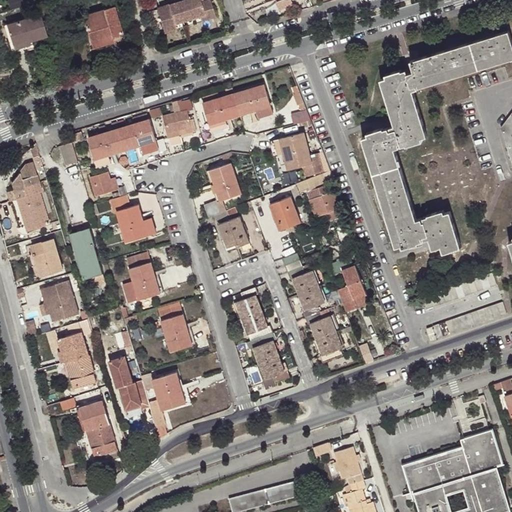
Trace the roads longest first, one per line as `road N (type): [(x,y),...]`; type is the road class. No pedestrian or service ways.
road 1 (tertiary): [(118,491),(511,357)]
road 2 (residential): [(308,44),(422,354)]
road 3 (unclassified): [(0,136),(308,44)]
road 4 (residential): [(249,415),(172,166)]
road 5 (unclassified): [(248,40),(0,118)]
road 6 (tertiary): [(50,511),(0,318)]
road 7 (unclassified): [(308,44),(457,0)]
road 8 (tertiary): [(249,415),(167,444),(118,491)]
road 9 (unclassified): [(387,0),(248,40)]
road 10 (residential): [(316,391),(264,261)]
